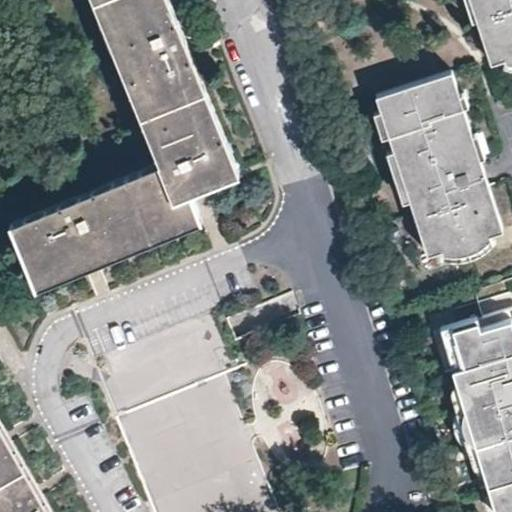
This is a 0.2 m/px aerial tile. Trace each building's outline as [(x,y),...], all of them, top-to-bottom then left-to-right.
[(17,227),(42,288),(206,220),(193,190),(239,171),(169,0),(100,0),(167,165),(17,227)] [(479,15),(474,0),(469,0),(475,17),(479,15)] [(511,0),(474,0),(479,15),(493,58),(507,54),(508,57),(511,55),(511,0)] [(462,90),(454,65),(378,90),(396,144),(430,249),(443,245),(444,248),(445,249),(454,249),(463,249),(471,247),(479,243),(486,239),(493,232),(492,229),(505,225),(482,153),(475,129),(466,102),(462,90)] [(471,100),(467,88),(462,90),(466,102),(471,100)] [(391,130),(383,105),(376,107),(384,133),(391,130)] [(487,152),(480,128),(475,129),(482,153),(487,152)] [(412,195),(396,144),(389,147),(405,197),(412,195)] [(247,194),(239,178),(220,186),(227,203),(247,194)] [(466,361),(455,324),(480,317),(479,312),(442,324),(455,365),(466,361)] [(511,314),(483,324),(480,317),(455,324),(466,361),(455,365),(459,380),(467,405),(477,440),(486,467),(499,511),(501,511),(511,508),(511,314)] [(205,383),(213,365),(193,356),(185,373),(205,383)] [(279,511),(232,388),(233,395),(225,374),(177,392),(177,403),(153,404),(141,408),(177,406),(178,426),(147,428),(134,433),(135,455),(156,511),(217,511),(231,507),(233,511),(279,511)] [(467,405),(459,380),(458,380),(456,381),(455,383),(454,386),(453,389),(458,406),(462,417),(465,416),(465,413),(465,409),(467,405)] [(477,440),(467,405),(465,409),(465,413),(465,416),(464,419),(465,422),(466,426),(469,432),(473,437),(477,440)] [(55,511),(0,414),(0,511),(55,511)] [(486,467),(477,440),(473,437),(469,432),(466,433),(469,443),(475,461),(477,464),(479,466),(481,466),(483,467),(486,467)]
